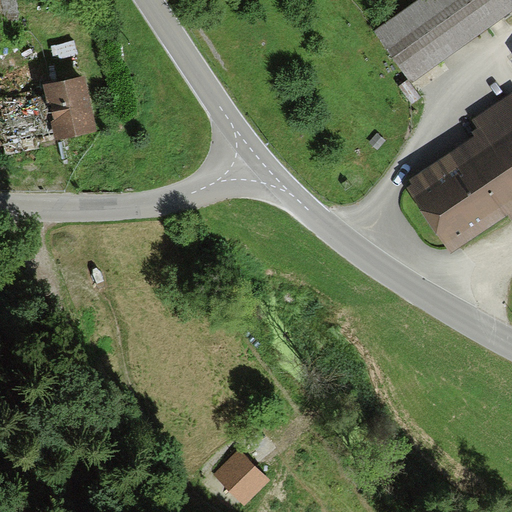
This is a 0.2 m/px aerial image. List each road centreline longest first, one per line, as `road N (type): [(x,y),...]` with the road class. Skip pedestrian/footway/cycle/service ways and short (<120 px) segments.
road 1 (track): [(34,202),(43,273),(80,376),(126,472),(155,511)]
road 2 (tertiary): [(257,159),(402,283),(511,344)]
road 3 (track): [(511,31),(451,74),(432,125),(342,236)]
road 4 (residential): [(257,159),(199,191),(146,205),(0,198)]
road 5 (tertiary): [(148,0),(257,159)]
road 6 (track): [(252,452),(232,443),(191,477),(152,467),(113,442)]
